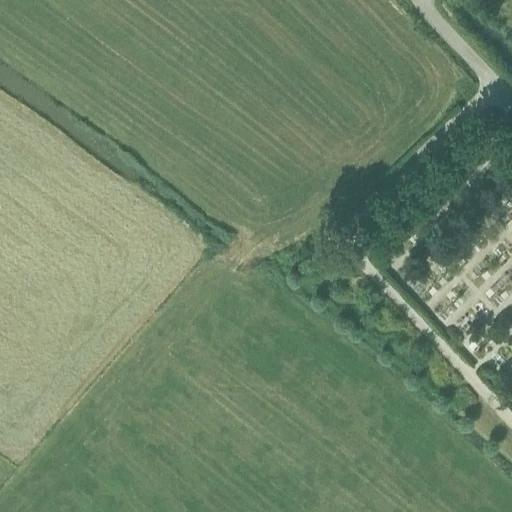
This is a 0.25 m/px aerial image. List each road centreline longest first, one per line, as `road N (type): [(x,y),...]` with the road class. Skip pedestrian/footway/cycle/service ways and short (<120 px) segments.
road 1 (track): [(511,422),(364,260),(354,232),(361,214),(499,83)]
road 2 (unclassified): [(511,96),(420,0)]
